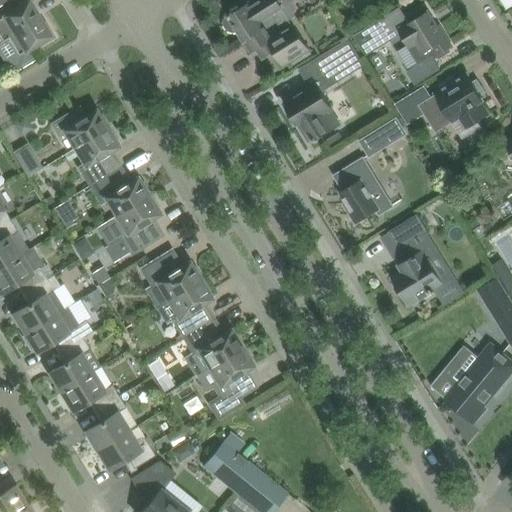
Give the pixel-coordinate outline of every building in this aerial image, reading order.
[(6,6),(0,9),(0,36),(3,41),(8,38),(19,55),(7,62),(13,72),(35,59),(28,48),(39,42),(40,44),(53,36),(45,23),(43,24),(38,16),(29,0),(21,5),(9,12),(6,6)] [(227,19),(226,24),(229,28),(234,30),(239,29),(246,41),(277,22),(282,30),(294,23),(290,16),(293,14),(295,6),(291,0),(258,0),(250,5),(249,3),(230,14),(227,19)] [(437,28),(427,11),(418,17),(415,13),(406,19),(400,8),(355,36),(366,53),(401,32),(418,60),(420,64),(407,71),(415,84),(441,69),(434,58),(438,55),(439,58),(450,51),(449,49),(451,47),(439,26),(437,28)] [(310,49),(294,23),(282,30),(277,22),(246,41),(253,52),(259,49),(264,57),(272,52),(281,67),(310,49)] [(348,40),(318,59),(301,69),(309,83),(302,87),(305,92),(285,104),(296,122),(298,121),(310,140),(314,138),(315,140),(341,124),(331,108),(332,107),(322,90),(363,64),(348,40)] [(477,80),(473,82),(468,74),(435,94),(452,120),(453,120),(464,136),(479,126),(477,122),(488,115),(480,101),(483,98),(480,94),(484,91),(477,80)] [(435,106),(432,101),(424,88),(397,105),(408,123),(435,106)] [(76,147),(109,126),(102,116),(100,117),(96,109),(85,116),(82,113),(77,116),(74,110),(53,123),(60,134),(66,131),(76,147)] [(405,134),(396,119),(360,142),(369,156),(405,134)] [(118,146),(113,138),(115,137),(109,126),(76,147),(86,163),(80,167),(91,184),(120,166),(111,150),(118,146)] [(40,166),(27,145),(16,152),(29,173),(40,166)] [(363,158),(352,165),(335,175),(344,189),(342,191),(349,202),(346,204),(357,222),(378,210),(380,213),(393,205),(363,158)] [(144,183),(142,184),(137,177),(130,181),(120,166),(91,184),(101,202),(107,198),(117,215),(150,194),(144,183)] [(162,234),(152,218),(159,213),(155,206),(157,205),(150,194),(117,215),(98,227),(108,243),(122,235),(132,252),(162,234)] [(0,225),(11,219),(0,201),(0,225)] [(418,213),(388,232),(389,232),(390,232),(407,260),(400,264),(404,271),(392,278),(408,304),(421,297),(421,298),(435,290),(434,288),(444,282),(431,261),(436,257),(427,243),(428,242),(423,235),(428,232),(429,233),(430,233),(418,213)] [(29,249),(11,219),(0,225),(0,266),(20,254),(20,255),(29,249)] [(44,264),(33,246),(29,249),(20,255),(20,254),(0,266),(0,290),(1,292),(19,281),(26,291),(46,278),(40,267),(44,264)] [(155,260),(142,268),(152,284),(157,280),(169,299),(202,278),(196,268),(194,269),(189,261),(182,266),(172,250),(155,260)] [(56,313),(65,308),(53,290),(61,285),(54,274),(51,275),(26,291),(32,301),(14,313),(25,332),(56,313)] [(169,299),(156,307),(166,323),(173,319),(184,336),(214,318),(204,302),(211,298),(207,290),(209,289),(202,278),(169,299)] [(511,304),(497,280),(480,290),(511,342),(511,304)] [(86,319),(79,324),(68,306),(65,308),(56,313),(25,332),(27,334),(23,336),(31,348),(34,346),(37,351),(55,340),(62,350),(83,337),(93,330),(86,319)] [(214,318),(184,336),(195,354),(187,358),(197,375),(244,346),(237,335),(235,336),(231,329),(223,333),(214,318)] [(62,390),(92,372),(81,354),(90,348),(83,337),(62,350),(68,360),(50,371),(62,390)] [(511,360),(491,344),(480,357),(460,381),(445,369),(431,385),(475,421),(487,407),(482,404),(491,394),(492,395),(511,370),(511,360)] [(244,346),(197,375),(207,391),(215,386),(220,395),(208,402),(219,419),(246,403),(241,395),(255,386),(245,370),(253,365),(248,358),(250,357),(244,346)] [(98,409),(119,395),(112,384),(103,390),(92,372),(62,390),(73,410),(91,398),(98,409)] [(128,430),(116,411),(125,405),(119,395),(98,409),(104,419),(86,430),(98,449),(128,430)] [(134,468),(156,454),(145,437),(136,442),(128,430),(98,449),(109,468),(127,457),(134,468)] [(223,440),(203,465),(238,493),(226,509),(229,511),(255,511),(258,509),(260,511),(271,511),(287,492),(223,440)] [(174,473),(160,461),(132,478),(141,493),(143,492),(151,498),(140,511),(188,511),(160,490),(174,473)] [(0,511),(13,511),(26,505),(14,485),(0,494),(0,511)]
